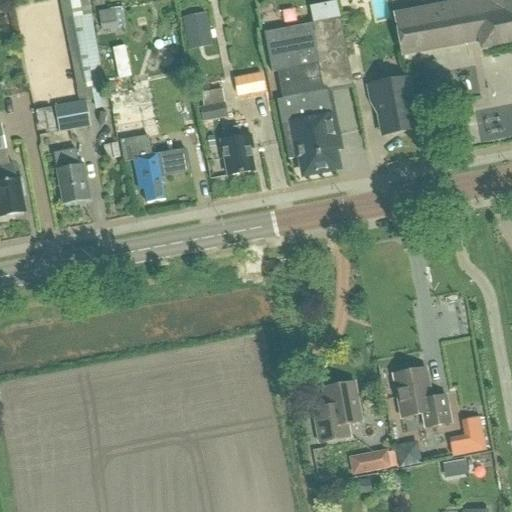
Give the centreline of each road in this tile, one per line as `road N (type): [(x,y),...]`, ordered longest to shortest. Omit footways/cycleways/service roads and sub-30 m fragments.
road 1 (secondary): [(0,279),(452,191)]
road 2 (residential): [(511,418),(490,297),(462,260),(452,191)]
